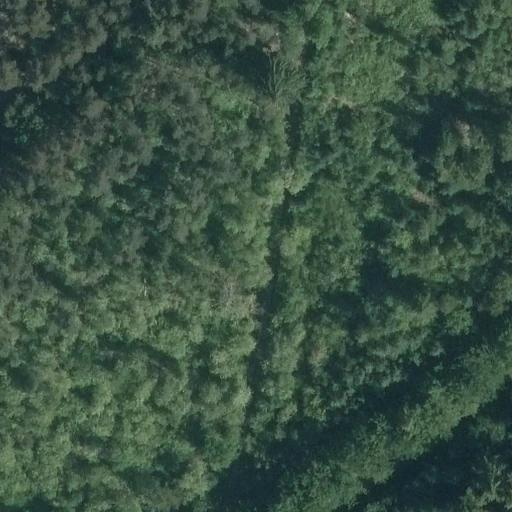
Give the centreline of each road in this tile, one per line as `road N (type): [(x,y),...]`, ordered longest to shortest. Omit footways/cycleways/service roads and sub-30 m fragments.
road 1 (track): [(312,0),(227,511)]
road 2 (track): [(323,511),(451,414)]
